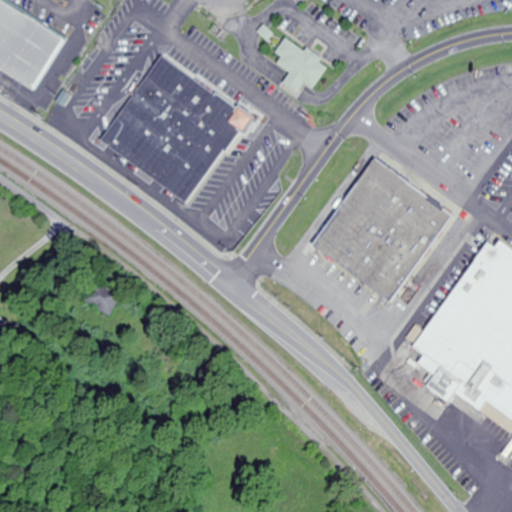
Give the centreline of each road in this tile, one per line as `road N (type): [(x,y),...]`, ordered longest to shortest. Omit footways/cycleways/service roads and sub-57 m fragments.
road 1 (residential): [(454,511),(278,327),(137,208),(0,114)]
road 2 (residential): [(232,288),(324,150),(383,84),(427,56),(511,33)]
road 3 (residential): [(298,419),(227,348),(0,180)]
road 4 (residential): [(383,511),(298,419)]
